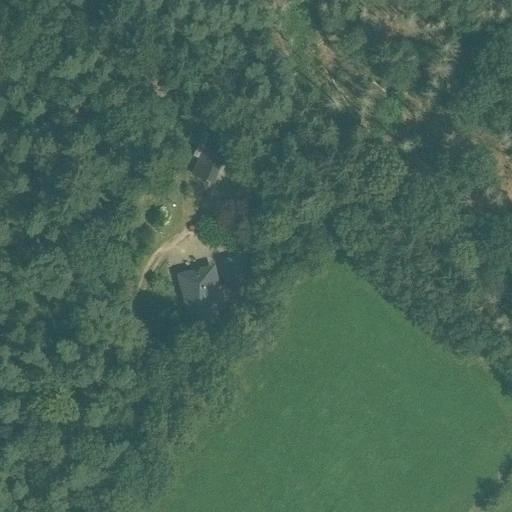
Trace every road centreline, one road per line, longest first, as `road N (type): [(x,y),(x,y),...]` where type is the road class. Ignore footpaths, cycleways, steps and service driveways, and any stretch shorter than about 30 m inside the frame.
road 1 (track): [(261,0),(48,511)]
road 2 (track): [(274,0),(338,204),(372,247),(511,378)]
road 3 (track): [(511,21),(377,0)]
